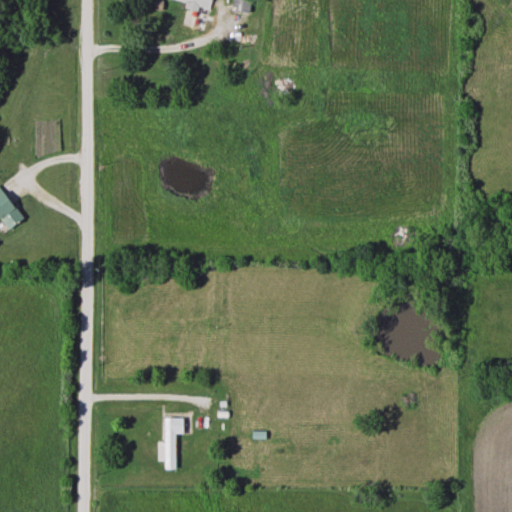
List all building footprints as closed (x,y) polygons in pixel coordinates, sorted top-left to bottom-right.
[(187,6),(209,12),(212,0),(171,0),(187,4),(187,6)] [(249,13),(250,0),(232,0),(232,12),(249,13)] [(285,43),(285,25),(271,25),(271,43),(285,43)] [(0,220),(8,232),(23,221),(0,187),(0,220)] [(176,434),(192,434),(192,419),(165,419),(165,443),(158,443),(158,462),(165,462),(165,470),(176,470),(176,434)]
